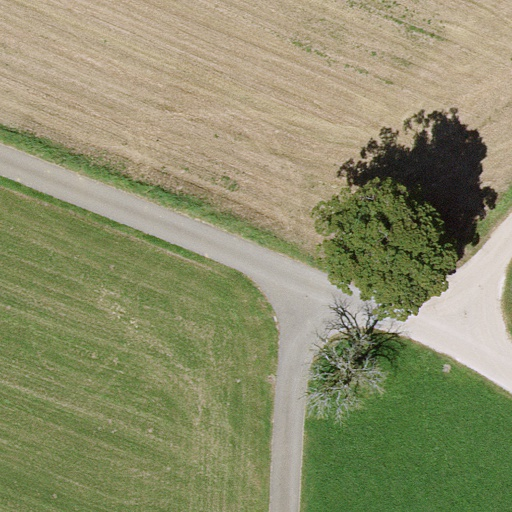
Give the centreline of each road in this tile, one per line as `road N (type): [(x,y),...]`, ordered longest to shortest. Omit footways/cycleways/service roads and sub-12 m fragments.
road 1 (track): [(0,159),(298,286),(443,327),(511,377)]
road 2 (track): [(298,286),(285,334),(277,511)]
